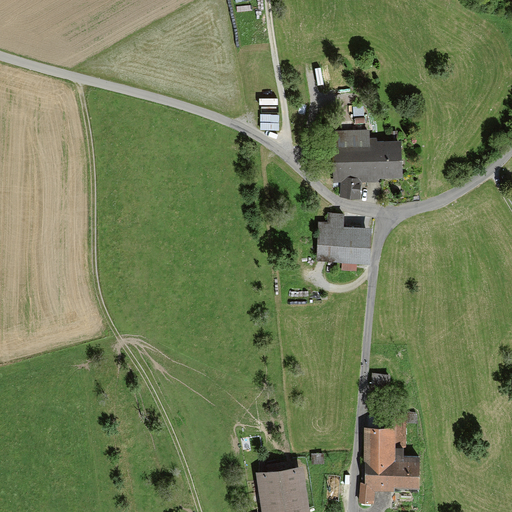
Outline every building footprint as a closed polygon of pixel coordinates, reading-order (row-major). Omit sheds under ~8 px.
[(265,130),(280,129),(279,107),(264,107),(265,130)] [(340,196),(358,196),(358,174),(399,172),(398,136),(367,137),(367,126),(333,127),(334,177),(339,177),(340,196)] [(354,258),(367,258),(366,222),(339,222),(339,213),(330,213),(330,219),(321,219),(321,257),(340,257),(340,270),(354,270),(354,258)] [(388,371),(372,369),(371,385),(386,387),(388,371)] [(415,421),(415,410),(405,410),(405,420),(415,421)] [(360,503),(370,503),(370,486),(417,486),(416,448),(389,448),(389,425),(365,425),(365,483),(360,483),(360,503)] [(262,511),(306,511),(299,460),(256,468),(262,511)]
